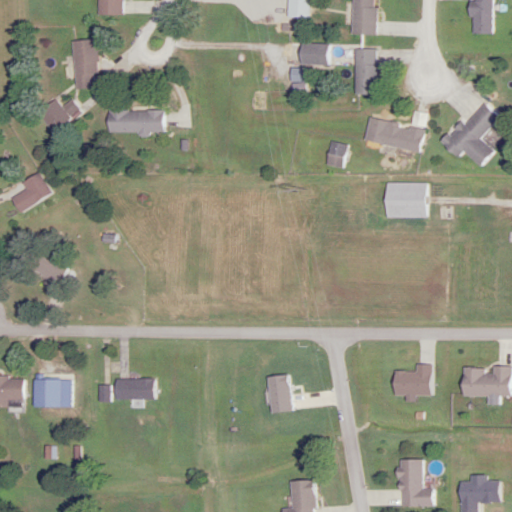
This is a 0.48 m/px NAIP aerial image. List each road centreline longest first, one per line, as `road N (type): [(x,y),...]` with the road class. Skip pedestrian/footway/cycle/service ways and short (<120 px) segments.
road 1 (residential): [(0,331),(511,333)]
road 2 (residential): [(139,48),(70,127),(59,154),(137,297),(136,333)]
road 3 (residential): [(335,335),(354,511)]
